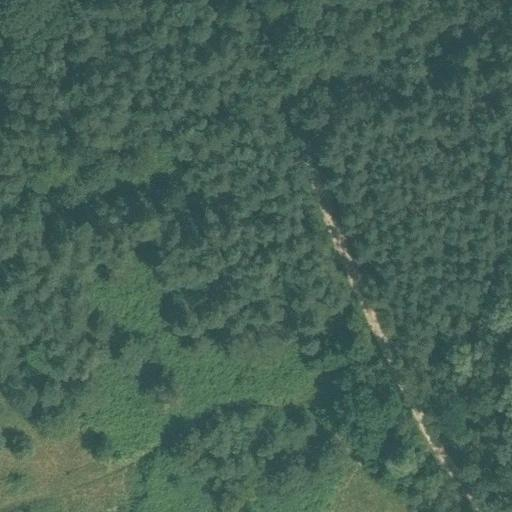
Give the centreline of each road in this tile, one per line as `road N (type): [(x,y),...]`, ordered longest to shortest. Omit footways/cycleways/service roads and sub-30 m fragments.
road 1 (track): [(254,0),(368,309)]
road 2 (track): [(368,309),(421,425),(482,511)]
